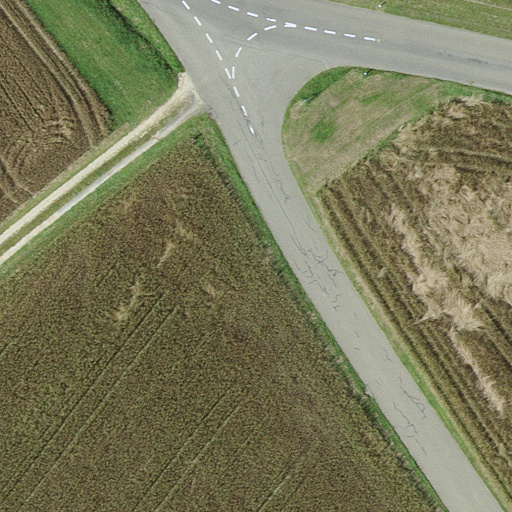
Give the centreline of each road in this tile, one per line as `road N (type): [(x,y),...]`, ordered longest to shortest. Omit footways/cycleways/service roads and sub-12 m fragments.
road 1 (unclassified): [(240,19),(262,146),(396,385),(479,511)]
road 2 (track): [(0,264),(203,101),(248,85)]
road 3 (tertiary): [(511,72),(240,19)]
